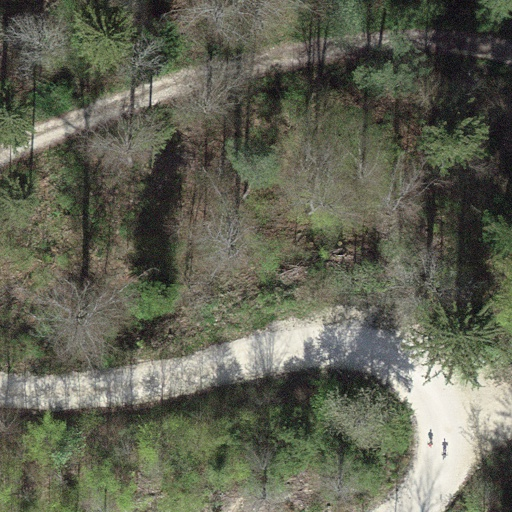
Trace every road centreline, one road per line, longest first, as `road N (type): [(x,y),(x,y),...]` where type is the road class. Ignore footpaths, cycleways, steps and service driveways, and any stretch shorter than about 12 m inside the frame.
road 1 (track): [(0,393),(133,390),(312,347),(384,354),(431,390),(445,431),(431,483),(408,511)]
road 2 (track): [(0,167),(60,137),(293,62),(409,48),(511,72)]
